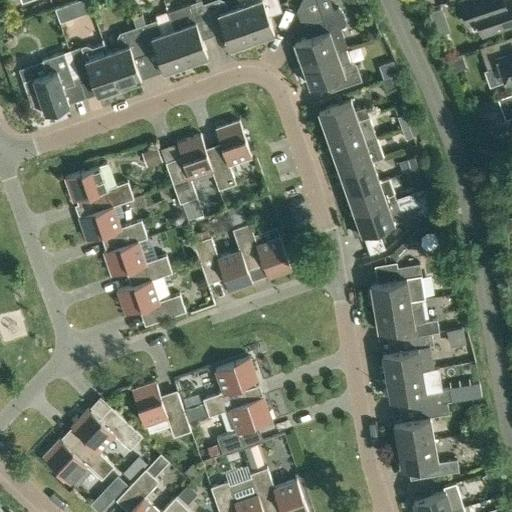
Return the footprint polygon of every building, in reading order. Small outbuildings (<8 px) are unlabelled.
[(201,34),(212,30),(202,3),(203,3),(201,0),(197,0),(190,3),(168,11),(168,12),(174,28),(186,62),(208,54),(201,34)] [(210,0),(203,3),(202,3),(212,30),(223,26),(230,46),(252,39),(240,4),(228,8),(225,0),(210,0)] [(238,0),(240,4),(252,39),(274,31),(267,11),(281,6),(278,0),(238,0)] [(309,16),(310,20),(315,34),(311,35),(306,37),(295,41),(302,63),(346,48),(347,47),(340,26),(344,25),(345,19),(342,11),(338,7),(334,9),(323,12),(319,0),(301,0),(297,11),(309,16)] [(511,0),(462,0),(460,1),(468,24),(478,20),(482,33),(511,22),(511,0)] [(75,16),(70,2),(55,8),(60,22),(75,16)] [(438,7),(429,11),(433,23),(442,19),(438,7)] [(174,28),(168,12),(156,16),(157,19),(136,26),(146,53),(157,50),(164,70),(186,62),(174,28)] [(108,52),(119,85),(142,77),(135,57),(146,53),(136,26),(119,32),(116,38),(120,48),(108,52)] [(511,50),(510,51),(505,38),(480,47),(487,66),(498,62),(505,81),(511,78),(511,50)] [(117,86),(119,85),(108,52),(104,42),(92,46),(86,44),(82,45),(69,49),(79,76),(79,77),(90,73),(97,93),(100,92),(101,95),(104,96),(116,92),(118,89),(117,86)] [(310,85),(326,79),(330,78),(334,89),(362,80),(356,63),(350,60),(346,48),(302,63),(310,85)] [(45,111),(69,103),(62,83),(74,79),(64,51),(42,59),(47,72),(23,80),(31,104),(45,111)] [(448,61),(453,72),(467,66),(462,55),(448,61)] [(394,60),(380,65),(384,78),(396,73),(398,73),(394,60)] [(387,91),(394,87),(389,76),(382,79),(387,91)] [(511,92),(498,98),(505,118),(511,116),(511,92)] [(319,109),(326,130),(369,115),(365,106),(355,109),(351,98),(319,109)] [(402,127),(409,124),(405,113),(398,116),(402,127)] [(333,151),(365,139),(376,136),(369,115),(326,130),(333,151)] [(222,144),(206,149),(212,168),(219,188),(236,182),(229,162),(252,154),(240,119),(216,128),(222,144)] [(413,135),(409,124),(402,127),(406,138),(413,135)] [(183,157),(166,163),(180,202),(182,201),(188,219),(204,214),(190,175),(212,168),(206,149),(201,133),(177,141),(183,157)] [(333,151),(340,171),(373,160),(383,156),(376,136),(365,139),(333,151)] [(146,164),(161,159),(157,146),(142,152),(146,164)] [(418,167),(414,156),(407,158),(411,169),(418,167)] [(373,160),(340,171),(347,191),(380,180),(373,160)] [(134,197),(128,180),(107,187),(99,164),(65,176),(73,200),(90,194),(95,209),(95,210),(113,204),(120,202),(134,197)] [(422,178),(418,167),(411,169),(414,181),(422,178)] [(347,191),(355,212),(398,197),(391,176),(380,180),(347,191)] [(394,222),(390,211),(399,207),(401,209),(416,203),(417,205),(429,202),(425,188),(413,191),(398,197),(355,212),(349,214),(356,235),(394,222)] [(87,239),(101,234),(103,233),(109,248),(109,249),(138,239),(147,236),(141,219),(121,226),(118,216),(124,214),(120,202),(113,204),(95,210),(95,209),(79,215),(87,239)] [(227,207),(232,223),(246,219),(241,203),(227,207)] [(172,211),(169,216),(171,221),(176,223),(181,222),(183,217),(181,212),(177,210),(172,211)] [(233,228),(240,248),(247,266),(262,260),(268,277),(292,268),(280,234),(257,242),(250,222),(233,228)] [(240,248),(218,256),(211,235),(194,241),(207,280),(224,274),(229,290),(253,282),(247,266),(240,248)] [(152,277),(152,278),(172,271),(166,253),(146,261),(138,239),(109,249),(109,248),(104,250),(112,274),(128,268),(133,283),(134,284),(152,277)] [(397,278),(377,281),(371,283),(371,286),(367,289),(370,301),(374,303),(374,306),(421,298),(425,297),(421,274),(422,274),(420,262),(395,266),(397,278)] [(142,307),(148,323),(186,310),(180,292),(160,299),(152,278),(152,277),(134,284),(133,283),(117,289),(126,313),(142,307)] [(405,324),(407,336),(432,332),(439,330),(437,318),(425,320),(421,298),(374,306),(378,329),(405,324)] [(434,344),(432,332),(407,336),(409,348),(382,352),(386,375),(432,367),(429,345),(434,344)] [(209,415),(229,407),(247,401),(247,400),(242,385),(258,379),(250,355),(215,367),(223,390),(203,397),(209,415)] [(416,394),(418,405),(451,400),(449,388),(436,390),(432,367),(386,375),(390,398),(416,394)] [(154,430),(170,424),(174,435),(191,429),(178,390),(161,396),(161,394),(156,380),(132,388),(144,423),(146,422),(149,429),(154,430)] [(263,394),(247,400),(247,401),(229,407),(237,429),(217,436),(223,453),(261,440),(255,424),(272,418),(263,394)] [(394,421),(398,444),(434,438),(430,416),(449,413),(447,401),(451,400),(418,405),(420,417),(394,421)] [(89,407),(71,425),(84,437),(98,450),(114,433),(130,448),(142,434),(113,406),(101,419),(89,407)] [(102,478),(105,474),(112,481),(122,471),(98,450),(84,437),(73,449),(60,437),(43,455),(69,480),(86,463),(102,478)] [(428,463),(430,475),(459,470),(457,458),(438,461),(434,438),(398,444),(402,467),(428,463)] [(218,442),(206,446),(210,457),(221,453),(218,442)] [(244,447),(251,467),(264,463),(258,443),(244,447)] [(160,452),(155,458),(164,466),(169,461),(160,452)] [(201,466),(195,461),(186,470),(192,475),(201,466)] [(250,472),(257,492),(264,510),(280,505),(282,511),(308,511),(297,478),(274,486),(267,466),(250,472)] [(160,511),(161,511),(144,496),(159,480),(146,467),(118,497),(130,509),(126,511),(160,511)] [(482,475),(489,485),(495,481),(489,471),(482,475)] [(257,492),(235,500),(228,479),(211,485),(220,511),(265,511),(264,510),(257,492)] [(417,511),(445,511),(452,510),(464,506),(456,481),(443,485),(444,489),(413,499),(417,511)] [(188,483),(178,494),(187,503),(198,492),(188,483)] [(185,511),(189,508),(176,495),(161,511),(160,511),(185,511)]
